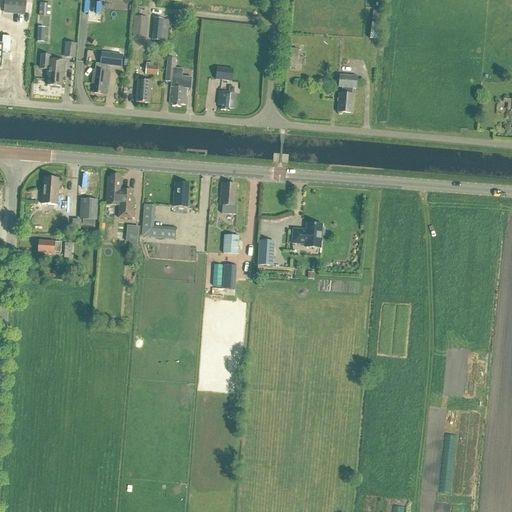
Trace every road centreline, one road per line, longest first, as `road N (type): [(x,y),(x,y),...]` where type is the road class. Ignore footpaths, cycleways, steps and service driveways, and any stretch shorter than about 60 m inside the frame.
road 1 (secondary): [(511,192),(15,155)]
road 2 (unclassified): [(267,123),(0,103)]
road 3 (unclassified): [(511,145),(267,123)]
road 4 (unclassified): [(0,357),(15,155)]
road 5 (unclassified): [(267,123),(276,0)]
